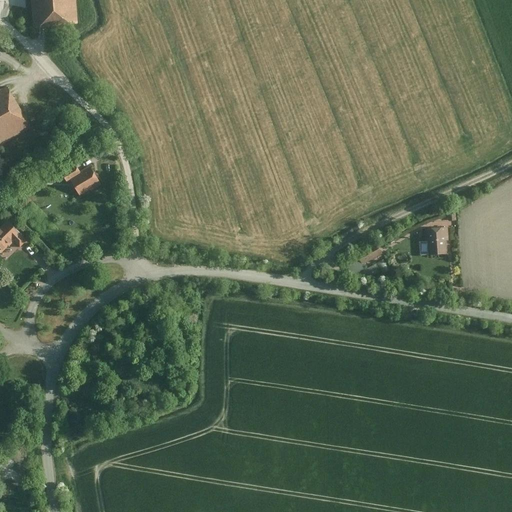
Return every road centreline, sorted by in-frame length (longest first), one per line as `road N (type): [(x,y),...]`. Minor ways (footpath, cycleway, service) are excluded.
road 1 (residential): [(141,274),(258,276),(511,320)]
road 2 (residential): [(0,22),(122,143),(141,274)]
road 3 (track): [(511,167),(342,240),(303,286)]
road 4 (residential): [(56,511),(45,436),(56,358)]
road 5 (residential): [(56,358),(86,316),(141,274)]
